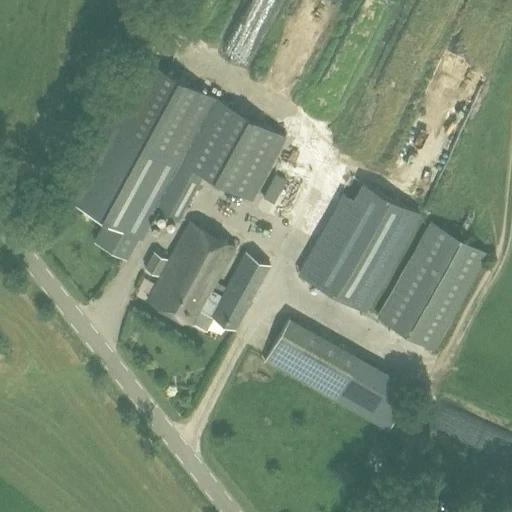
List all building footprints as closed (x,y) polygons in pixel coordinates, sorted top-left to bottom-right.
[(432,0),(427,12),(447,21),(456,0),(432,0)] [(290,56),(296,62),(300,58),(307,66),(322,51),(309,37),(290,56)] [(252,200),(287,136),(218,98),(142,56),(65,196),(141,238),(178,172),(198,183),(203,174),(252,200)] [(396,124),(419,86),(400,75),(377,113),(396,124)] [(308,215),(316,189),(289,181),(282,208),(308,215)] [(308,277),(365,309),(418,214),(362,182),(308,277)] [(165,268),(162,273),(148,299),(191,323),(199,309),(234,329),(270,265),(245,251),(226,286),(216,280),(234,246),(191,221),(165,268)] [(274,235),(288,239),(291,227),(277,223),(274,235)] [(435,349),(488,255),(432,223),(379,317),(435,349)] [(158,271),(162,273),(165,268),(161,266),(166,258),(153,251),(144,267),(157,274),(158,271)] [(307,327),(305,333),(286,327),(270,374),(349,401),(367,348),(307,327)]
